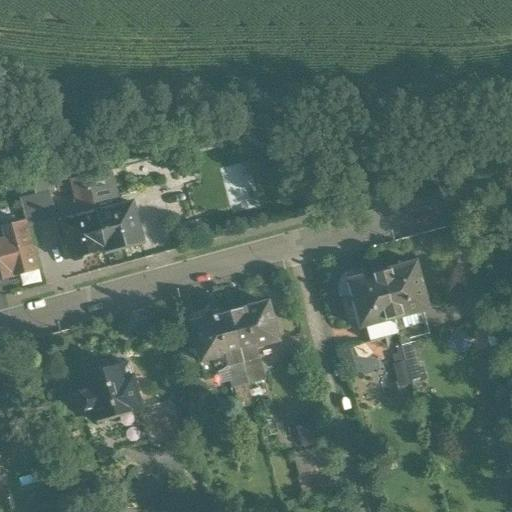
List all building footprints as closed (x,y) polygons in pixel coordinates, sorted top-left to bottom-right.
[(380,159),(337,171),(344,197),(387,185),(380,159)] [(96,174),(85,177),(88,190),(95,213),(101,211),(98,203),(103,201),(96,174)] [(85,177),(74,180),(78,193),(88,190),(85,177)] [(88,190),(78,193),(81,207),(86,206),(88,215),(95,213),(88,190)] [(49,194),(20,203),(27,230),(57,221),(49,194)] [(101,211),(95,213),(105,252),(106,252),(110,253),(114,253),(117,251),(120,248),(141,243),(137,229),(139,228),(137,220),(135,221),(130,204),(101,211)] [(88,215),(56,223),(60,239),(58,240),(60,248),(62,247),(66,260),(69,259),(69,260),(73,262),(80,260),(82,256),(104,250),(104,252),(105,252),(95,213),(88,215)] [(8,243),(0,245),(0,281),(5,280),(8,282),(16,279),(18,276),(35,272),(23,227),(5,232),(8,243)] [(414,263),(380,272),(393,319),(411,314),(420,312),(426,310),(422,296),(423,296),(418,277),(417,277),(414,263)] [(380,272),(346,282),(349,296),(348,296),(353,315),(354,314),(358,328),(366,326),(373,324),(393,319),(380,272)] [(266,303),(243,310),(242,308),(234,310),(227,313),(237,352),(253,348),(277,341),(266,303)] [(424,328),(420,312),(411,314),(416,331),(424,328)] [(211,318),(188,325),(199,363),(222,356),(237,352),(227,313),(219,314),(211,316),(211,318)] [(411,314),(393,319),(397,336),(416,331),(411,314)] [(393,319),(373,324),(377,341),(397,336),(393,319)] [(373,324),(366,326),(370,343),(377,341),(373,324)] [(253,348),(237,352),(240,363),(256,359),(253,348)] [(237,352),(222,356),(225,367),(226,367),(240,363),(237,352)] [(256,358),(240,363),(246,385),(262,380),(256,358)] [(396,362),(404,387),(416,383),(408,358),(396,362)] [(226,367),(232,389),(246,385),(240,363),(226,367)] [(116,367),(107,367),(100,372),(80,377),(85,393),(77,395),(82,412),(90,410),(93,422),(119,415),(138,410),(129,379),(122,382),(118,367),(116,367)] [(253,408),(246,385),(232,389),(239,412),(253,408)] [(138,410),(119,415),(128,447),(146,442),(154,443),(161,442),(167,441),(172,439),(176,436),(179,433),(171,401),(139,409),(139,410),(138,410)] [(119,415),(93,422),(85,424),(96,459),(113,455),(128,447),(119,415)] [(306,446),(321,444),(316,419),(302,422),(306,446)] [(322,447),(292,455),(297,475),(328,467),(322,447)] [(46,487),(42,504),(57,508),(61,491),(46,487)]
